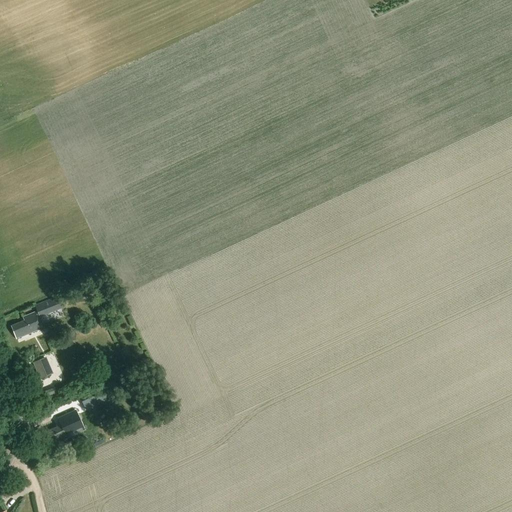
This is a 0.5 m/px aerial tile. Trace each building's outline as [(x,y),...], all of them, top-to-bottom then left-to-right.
[(58,296),(49,300),(35,305),(34,306),(39,318),(54,312),(63,309),(58,296)] [(37,319),(36,317),(35,314),(22,320),(23,323),(11,329),(16,341),(41,330),(37,319)] [(33,362),(40,379),(53,373),(46,357),(33,362)] [(50,400),(61,396),(58,388),(47,392),(50,400)] [(81,398),(87,410),(108,401),(102,388),(81,398)] [(76,412),(84,409),(82,403),(74,406),(76,412)] [(51,447),(77,435),(70,418),(59,423),(61,426),(45,434),(51,447)]
